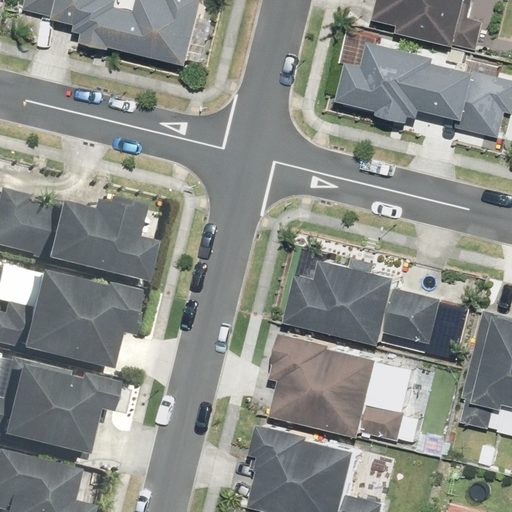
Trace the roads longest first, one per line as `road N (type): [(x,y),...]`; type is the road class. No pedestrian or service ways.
road 1 (residential): [(161,511),(249,155)]
road 2 (residential): [(511,219),(249,155)]
road 3 (residential): [(249,155),(0,92)]
road 4 (residential): [(249,155),(287,0)]
